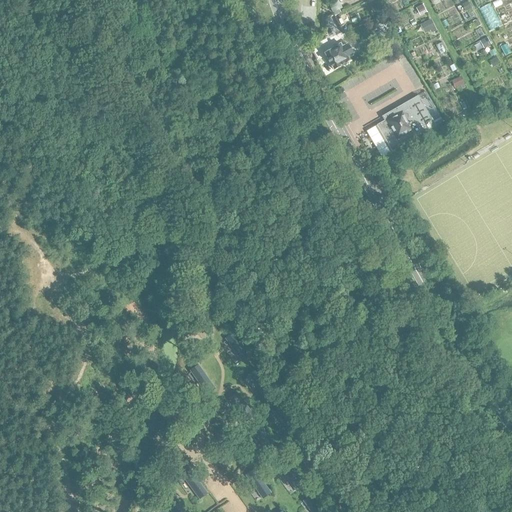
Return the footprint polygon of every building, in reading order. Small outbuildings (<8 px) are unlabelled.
[(333,12),(334,11),(335,14),(340,12),(339,9),(336,2),(329,5),(333,12)] [(417,8),(421,14),(426,12),(422,5),(417,8)] [(431,19),(420,25),(424,34),(431,30),(433,33),(437,31),(431,19)] [(324,53),(329,63),(333,70),(342,65),(344,65),(348,63),(349,61),(350,60),(348,57),(353,54),(347,44),(342,47),(341,44),(324,53)] [(208,56),(204,59),(209,67),(217,62),(213,55),(209,57),(208,56)] [(377,125),(392,151),(435,126),(418,96),(382,117),(384,121),(377,125)] [(208,311),(200,317),(217,341),(226,335),(208,311)] [(183,343),(174,349),(192,373),(200,366),(199,364),(183,343)] [(238,366),(230,373),(247,396),(256,390),(238,366)] [(203,399),(195,405),(212,429),(221,423),(203,399)] [(263,402),(255,408),(272,432),(281,425),(263,402)] [(248,423),(239,429),(257,453),(265,446),(248,423)] [(224,433),(215,439),(233,463),(241,457),(224,433)] [(300,451),(292,458),(310,481),(318,475),(300,451)] [(282,465),(274,471),(292,495),(300,488),(282,465)] [(254,469),(245,475),(263,499),(271,493),(254,469)] [(191,470),(182,476),(200,499),(208,493),(191,470)] [(333,483),(325,489),(341,511),(343,511),(351,507),(333,483)] [(324,511),(311,494),(303,500),(311,511),(324,511)] [(184,511),(177,503),(169,509),(171,511),(184,511)]
